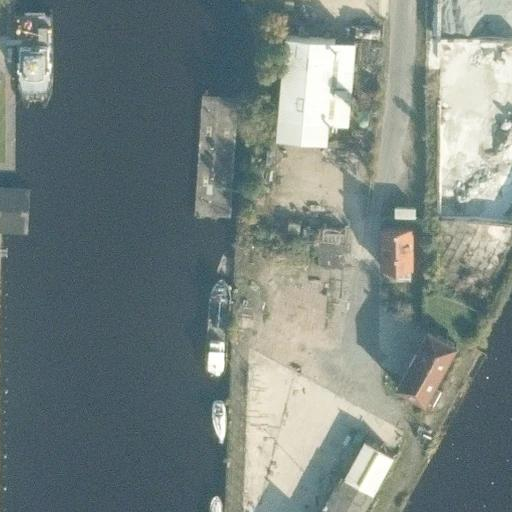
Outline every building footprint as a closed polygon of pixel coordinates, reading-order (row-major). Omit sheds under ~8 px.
[(347,117),(353,37),(282,31),(274,112),(347,117)] [(25,187),(0,186),(0,230),(24,230),(25,187)] [(409,267),(408,224),(380,225),(380,268),(409,267)] [(342,264),(342,226),(319,226),(318,264),(342,264)] [(431,400),(461,344),(430,327),(399,383),(431,400)] [(367,511),(398,455),(361,436),(321,511),(367,511)]
